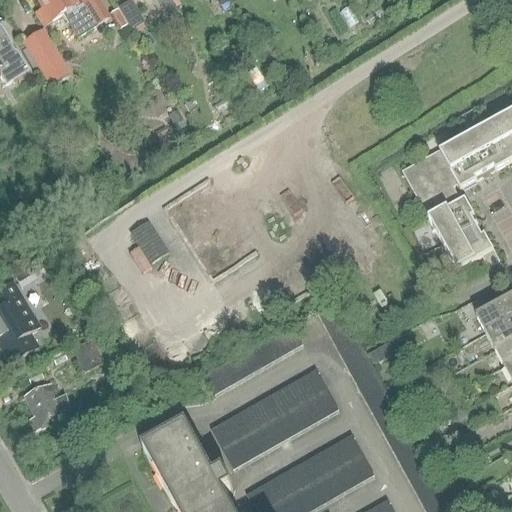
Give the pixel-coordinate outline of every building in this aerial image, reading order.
[(33,0),(43,14),(36,18),(44,31),(51,26),(56,34),(67,26),(78,42),(110,21),(96,0),(79,0),(73,4),(70,0),(33,0)] [(155,0),(161,8),(171,2),(170,1),(170,0),(155,0)] [(144,25),(129,2),(117,10),(132,32),(144,25)] [(127,27),(117,11),(109,16),(119,31),(127,27)] [(0,68),(2,72),(0,73),(0,78),(6,88),(27,75),(0,31),(0,68)] [(69,76),(41,32),(21,46),(49,89),(69,76)] [(511,162),(511,115),(492,126),(511,162)] [(511,162),(492,126),(440,155),(457,187),(460,192),(511,162)] [(453,190),(457,187),(440,155),(439,153),(401,174),(457,273),(482,259),(488,270),(500,264),(464,201),(460,203),(453,190)] [(148,224),(129,236),(130,237),(149,268),(168,256),(148,224)] [(38,267),(15,281),(21,292),(45,277),(38,267)] [(0,293),(0,353),(9,369),(38,353),(29,338),(39,332),(12,286),(0,293)] [(485,336),(511,321),(511,299),(476,319),(485,336)] [(344,317),(337,304),(317,315),(324,328),(344,317)] [(324,328),(331,341),(351,330),(344,317),(324,328)] [(511,343),(511,321),(485,336),(495,353),(511,343)] [(290,356),(303,349),(292,329),(279,336),(290,356)] [(331,341),(338,355),(358,344),(351,330),(331,341)] [(278,363),(290,356),(279,336),(267,343),(278,363)] [(70,349),(83,377),(102,368),(89,340),(70,349)] [(254,350),(265,370),(278,363),(267,343),(254,350)] [(511,343),(495,353),(504,370),(511,365),(511,343)] [(338,355),(346,368),(366,357),(358,344),(338,355)] [(253,377),(265,370),(254,350),(242,357),(253,377)] [(377,353),(370,357),(375,368),(382,364),(377,353)] [(240,384),(253,377),(242,357),(229,364),(240,384)] [(346,368),(353,381),(373,370),(366,357),(346,368)] [(228,391),(240,384),(229,364),(216,371),(228,391)] [(353,381),(360,395),(380,384),(373,370),(353,381)] [(215,399),(228,391),(216,371),(203,379),(215,399)] [(303,382),(315,402),(328,394),(317,374),(303,382)] [(301,409),(315,402),(303,382),(290,389),(301,409)] [(360,395),(367,408),(387,397),(380,384),(360,395)] [(34,419),(28,422),(34,434),(65,420),(62,416),(69,412),(65,398),(56,402),(49,387),(24,399),(34,419)] [(277,397),(288,417),(301,409),(290,389),(277,397)] [(339,414),(328,394),(315,402),(326,422),(339,414)] [(275,424),(288,417),(277,397),(264,404),(275,424)] [(367,408),(375,422),(394,411),(387,397),(367,408)] [(313,429),(326,422),(315,402),(301,409),(313,429)] [(250,412),(262,432),(275,424),(264,404),(250,412)] [(299,437),(313,429),(301,409),(288,417),(299,437)] [(375,422),(382,435),(402,424),(394,411),(375,422)] [(248,439),(262,432),(250,412),(237,419),(248,439)] [(286,444),(299,437),(288,417),(275,424),(286,444)] [(224,427),(235,446),(248,439),(237,419),(224,427)] [(273,451),(286,444),(275,424),(262,432),(273,451)] [(382,435),(389,448),(409,437),(402,424),(382,435)] [(222,454),(235,446),(224,427),(211,434),(222,454)] [(229,511),(222,498),(231,493),(222,476),(213,481),(185,430),(142,453),(173,511),(229,511)] [(260,459),(273,451),(262,432),(248,439),(260,459)] [(416,451),(409,437),(389,448),(396,462),(416,451)] [(246,466),(260,459),(248,439),(235,446),(246,466)] [(338,447),(350,467),(363,460),(352,440),(338,447)] [(234,474),(246,466),(235,446),(222,454),(234,474)] [(325,455),(337,475),(350,467),(338,447),(325,455)] [(396,462),(404,475),(423,464),(416,451),(396,462)] [(323,482),(337,475),(325,455),(312,462),(323,482)] [(480,456),(463,465),(469,477),(486,467),(480,456)] [(440,459),(433,463),(437,470),(444,466),(440,459)] [(361,487),(374,480),(363,460),(350,467),(361,487)] [(299,469),(310,490),(323,482),(312,462),(299,469)] [(404,475),(411,488),(431,477),(423,464),(404,475)] [(348,495),(361,487),(350,467),(337,475),(348,495)] [(297,497),(310,490),(299,469),(285,477),(297,497)] [(335,502),(348,495),(337,475),(323,482),(335,502)] [(297,497),(285,477),(272,484),(284,504),(297,497)] [(411,488),(418,502),(438,491),(431,477),(411,488)] [(321,510),(335,502),(323,482),(310,490),(321,510)] [(270,511),(284,504),(272,484),(259,492),(270,511)] [(305,511),(317,511),(321,510),(310,490),(297,497),(305,511)] [(418,502),(423,511),(430,511),(445,504),(438,491),(418,502)] [(246,499),(253,511),(270,511),(259,492),(246,499)] [(287,511),(305,511),(297,497),(284,504),(287,511)]
